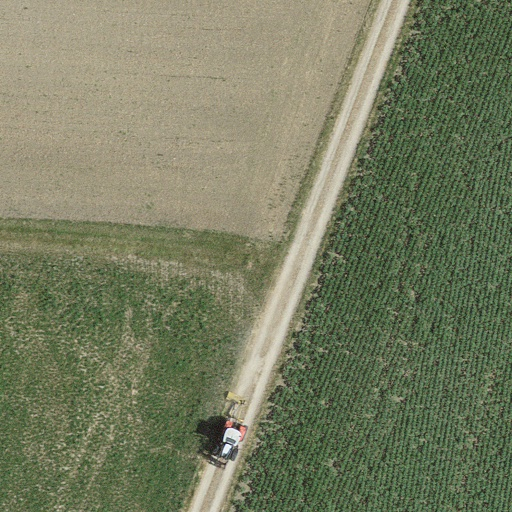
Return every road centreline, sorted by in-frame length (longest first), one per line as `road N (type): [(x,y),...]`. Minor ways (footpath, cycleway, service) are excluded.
road 1 (track): [(207,511),(403,0)]
road 2 (track): [(0,238),(305,254)]
